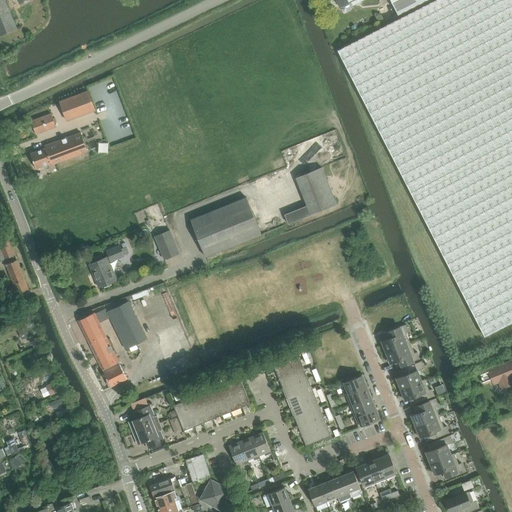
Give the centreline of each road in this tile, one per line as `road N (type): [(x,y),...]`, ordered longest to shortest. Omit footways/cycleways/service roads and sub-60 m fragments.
road 1 (unclassified): [(217,0),(0,102)]
road 2 (residential): [(125,470),(50,300)]
road 3 (residential): [(125,470),(274,410)]
road 4 (unclassified): [(50,300),(0,167)]
